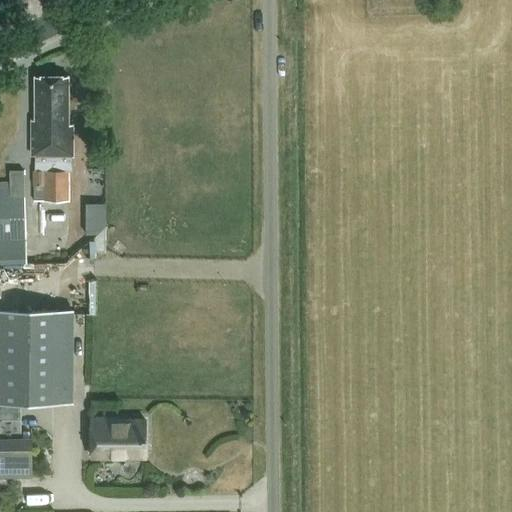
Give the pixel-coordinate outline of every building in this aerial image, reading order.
[(32,155),(36,155),(35,170),(34,170),(34,185),(45,185),(45,201),(69,201),(68,171),(73,171),(73,155),(73,125),(68,125),(68,76),(35,76),(36,120),(32,120),(32,155)] [(0,263),(27,263),(25,200),(23,170),(7,171),(8,183),(0,183),(0,263)] [(94,220),(111,221),(112,201),(95,201),(94,220)] [(72,310),(0,309),(0,400),(71,401),(72,310)] [(0,419),(21,419),(21,401),(0,401),(0,419)] [(125,423),(117,423),(117,417),(91,417),(91,456),(145,456),(145,420),(125,420),(125,423)] [(0,476),(32,477),(31,438),(0,438),(0,476)]
